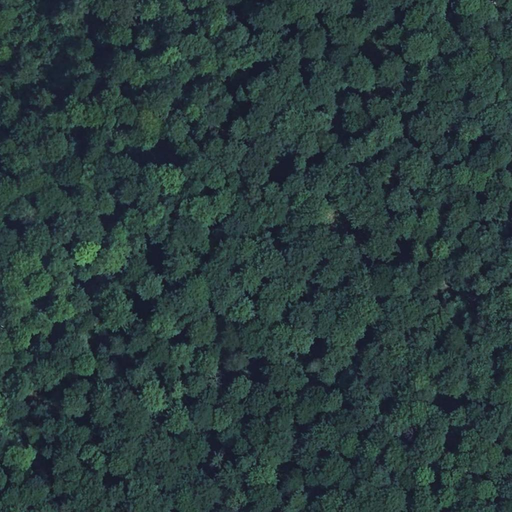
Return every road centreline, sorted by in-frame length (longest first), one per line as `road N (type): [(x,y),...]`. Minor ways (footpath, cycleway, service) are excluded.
road 1 (track): [(248,186),(507,22)]
road 2 (track): [(0,336),(248,186)]
